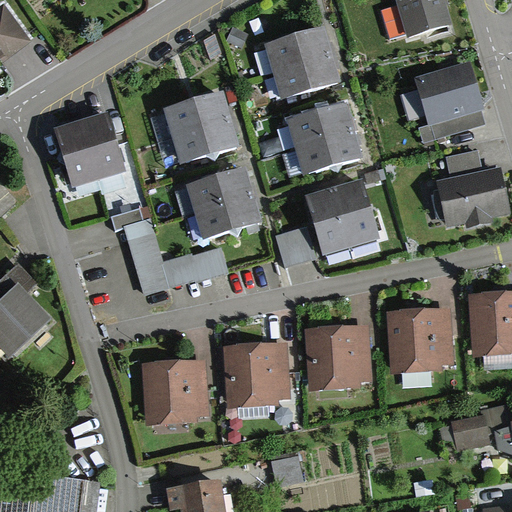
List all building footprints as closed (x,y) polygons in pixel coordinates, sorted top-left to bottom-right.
[(396,0),(409,40),(454,27),(445,0),(396,0)] [(0,65),(30,44),(1,2),(0,2),(0,65)] [(234,27),(227,42),(243,49),(250,34),(234,27)] [(266,49),(275,76),(332,59),(324,31),(266,49)] [(341,86),(332,59),(275,76),(283,104),(341,86)] [(472,63),(415,79),(429,126),(418,130),(423,147),(487,128),(482,114),(487,112),(472,63)] [(165,112),(173,140),(232,122),(224,94),(165,112)] [(289,123),(297,152),(355,135),(347,106),(289,123)] [(72,126),(55,132),(74,190),(124,174),(105,116),(91,120),(72,126)] [(240,149),(232,122),(173,140),(181,166),(240,149)] [(363,162),(355,135),(297,152),(305,179),(363,162)] [(451,180),(438,182),(446,226),(511,214),(511,211),(504,168),(481,172),(477,152),(447,158),(451,180)] [(188,187),(197,216),(255,198),(247,170),(188,187)] [(362,183),(334,191),(352,250),(380,242),(362,183)] [(324,259),(352,250),(334,191),(306,200),(324,259)] [(264,226),(255,198),(197,216),(205,244),(264,226)] [(141,210),(113,217),(117,232),(127,230),(145,294),(227,272),(220,249),(162,265),(150,222),(145,223),(141,210)] [(307,228),(277,238),(287,269),(317,259),(307,228)] [(0,351),(8,360),(49,323),(30,302),(41,291),(18,266),(0,282),(0,351)] [(511,296),(469,299),(473,359),(511,356),(511,296)] [(451,311),(388,315),(391,376),(442,373),(442,366),(454,365),(451,311)] [(370,328),(305,331),(308,393),(360,391),(359,385),(373,384),(370,328)] [(287,343),(225,347),(230,411),(281,407),(280,402),(291,401),(287,343)] [(206,362),(143,367),(148,429),(198,425),(198,419),(210,418),(206,362)] [(483,417),(452,424),(459,455),(490,447),(483,417)] [(511,424),(511,425),(511,430),(495,433),(498,452),(511,457),(511,424)] [(298,458),(272,464),(278,490),(304,483),(298,458)] [(97,511),(100,487),(0,475),(0,511),(97,511)] [(435,481),(414,485),(416,498),(438,494),(435,481)] [(225,511),(221,484),(168,493),(171,511),(175,511),(181,511),(225,511)]
